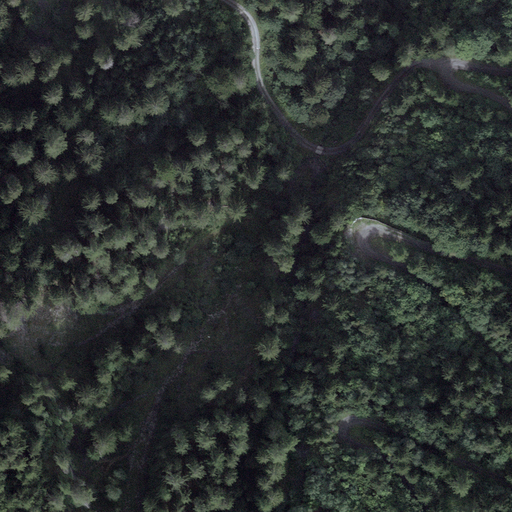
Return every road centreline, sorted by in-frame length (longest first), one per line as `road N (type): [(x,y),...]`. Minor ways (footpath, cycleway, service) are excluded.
road 1 (track): [(511,270),(389,234),(359,236),(361,250),(427,287),(511,374)]
road 2 (track): [(444,69),(421,62),(404,71),(347,144),(328,151),(308,146),(265,98),(249,18),(221,0)]
road 3 (track): [(511,482),(351,421),(341,425),(344,437),(377,454),(425,511)]
road 4 (track): [(511,72),(462,62),(444,69),(449,84),(511,107)]
